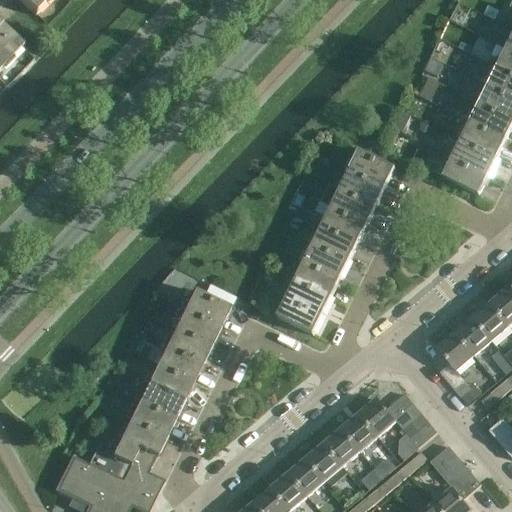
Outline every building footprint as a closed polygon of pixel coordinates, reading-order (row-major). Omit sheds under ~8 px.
[(52,0),(16,0),(35,18),(52,0)] [(0,73),(22,50),(0,28),(0,73)] [(511,55),(507,53),(498,70),(511,76),(511,55)] [(511,76),(498,70),(489,88),(511,99),(511,76)] [(511,99),(489,88),(480,106),(511,122),(511,99)] [(511,131),(511,122),(480,106),(471,125),(507,142),(511,131)] [(422,125),(419,132),(428,137),(432,129),(422,125)] [(507,142),(471,125),(462,143),(498,161),(507,142)] [(452,151),(448,159),(453,161),(489,179),(498,161),(462,143),(457,153),(452,151)] [(384,151),(384,153),(392,157),(393,156),(396,148),(388,144),(384,151)] [(350,173),(386,191),(396,171),(360,154),(350,173)] [(321,161),(320,162),(320,164),(321,165),(321,166),(321,167),(322,168),(323,169),(324,169),(325,170),(326,170),(328,170),(329,170),(330,169),(331,169),(332,168),(333,167),(333,166),(334,165),(324,160),(322,159),(321,160),(321,161)] [(489,179),(453,161),(443,181),(479,198),(489,179)] [(386,191),(350,173),(341,191),(377,209),(386,191)] [(377,209),(341,191),(332,210),(368,227),(377,209)] [(368,227),(332,210),(323,228),(359,245),(368,227)] [(359,245),(323,228),(314,246),(350,264),(359,245)] [(350,264),(314,246),(305,265),(341,282),(350,264)] [(341,282),(305,265),(296,283),(332,300),(341,282)] [(268,269),(262,280),(271,284),(277,273),(268,269)] [(332,300),(296,283),(287,302),(323,319),(332,300)] [(511,329),(511,296),(508,292),(490,307),(510,330),(511,329)] [(184,313),(221,330),(230,311),(194,293),(184,313)] [(323,319),(287,302),(278,321),(313,338),(323,319)] [(510,330),(490,307),(473,322),(493,345),(510,330)] [(221,330),(184,313),(175,331),(212,349),(221,330)] [(493,345),(473,322),(455,337),(475,360),(493,345)] [(212,349),(175,331),(167,349),(203,367),(212,349)] [(475,360),(455,337),(438,351),(457,375),(475,360)] [(203,367),(167,349),(158,368),(194,385),(203,367)] [(511,370),(505,362),(498,368),(506,378),(511,372),(511,370)] [(194,385),(158,368),(149,386),(185,404),(194,385)] [(499,389),(506,397),(511,391),(511,386),(508,381),(499,389)] [(185,404),(149,386),(140,404),(176,422),(185,404)] [(461,398),(468,407),(482,396),(475,387),(461,398)] [(490,396),(497,404),(506,397),(499,389),(490,396)] [(497,404),(490,396),(481,404),(488,412),(497,404)] [(394,422),(413,407),(405,397),(386,413),(394,422)] [(396,425),(394,422),(386,413),(377,403),(359,418),(379,442),(397,426),(396,425)] [(176,422),(140,404),(131,422),(167,440),(176,422)] [(413,407),(394,422),(396,425),(397,426),(403,433),(422,417),(413,407)] [(422,417),(403,433),(411,442),(430,426),(422,417)] [(379,442),(359,418),(341,433),(361,456),(379,442)] [(167,440),(131,422),(121,441),(157,459),(167,440)] [(511,431),(504,422),(489,434),(511,460),(511,431)] [(419,452),(438,436),(430,426),(411,442),(419,452)] [(324,448),(344,471),(361,456),(341,433),(324,448)] [(73,461),(57,493),(73,500),(90,509),(88,511),(127,511),(130,508),(138,511),(148,511),(162,484),(147,477),(139,473),(140,472),(148,455),(121,441),(120,443),(106,436),(90,470),(73,461)] [(344,471),(324,448),(306,462),(326,486),(344,471)] [(449,449),(430,465),(439,475),(458,460),(449,449)] [(412,463),(418,470),(428,462),(421,455),(412,463)] [(446,484),(466,469),(458,460),(439,475),(446,484)] [(326,486),(306,462),(289,477),(309,501),(326,486)] [(418,470),(412,463),(403,470),(410,478),(418,470)] [(454,495),(474,478),(466,469),(446,484),(452,491),(453,492),(452,493),(454,495)] [(394,477),(401,485),(410,478),(403,470),(394,477)] [(295,511),(309,501),(289,477),(271,492),(287,511),(295,511)] [(401,485),(394,477),(385,485),(392,493),(401,485)] [(474,478),(454,495),(462,504),(482,488),(474,478)] [(377,492),(383,500),(392,493),(385,485),(377,492)] [(468,511),(462,504),(454,495),(452,493),(453,492),(452,491),(434,506),(438,511),(468,511)] [(287,511),(271,492),(253,507),(257,511),(287,511)] [(368,500),(374,508),(383,500),(377,492),(368,500)] [(359,507),(363,511),(369,511),(374,508),(368,500),(359,507)]
